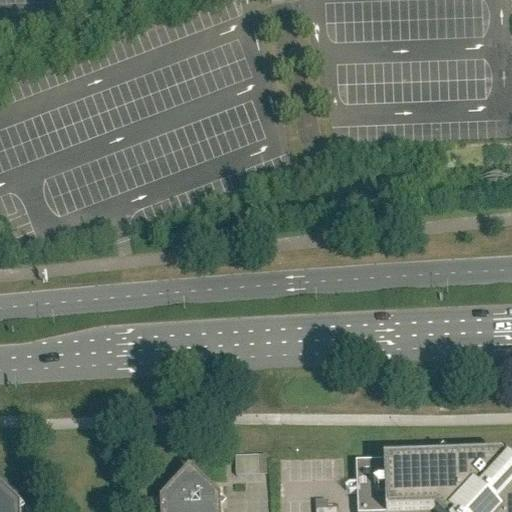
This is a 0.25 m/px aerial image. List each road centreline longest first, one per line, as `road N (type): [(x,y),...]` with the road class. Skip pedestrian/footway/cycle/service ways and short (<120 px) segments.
road 1 (tertiary): [(511,269),(0,309)]
road 2 (tertiary): [(0,359),(511,332)]
